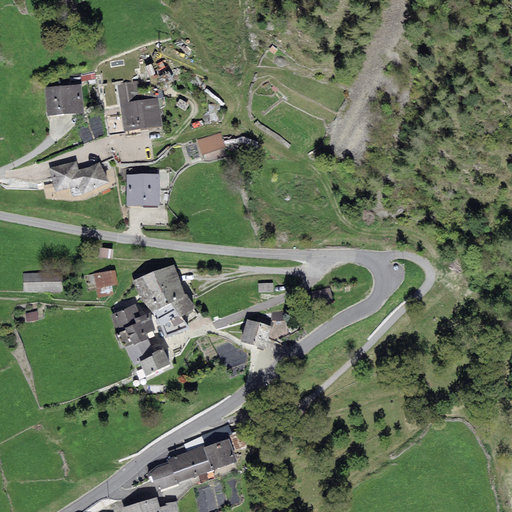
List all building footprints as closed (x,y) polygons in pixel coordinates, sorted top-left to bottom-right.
[(118,86),(126,132),(162,126),(158,99),(142,102),(139,83),(118,86)] [(80,85),(46,88),(48,117),(83,114),(80,85)] [(203,156),(225,148),(220,133),(197,141),(203,156)] [(83,195),(110,183),(100,162),(89,167),(79,169),(77,161),(50,168),(56,192),(78,187),(83,195)] [(161,175),(128,175),(128,207),(161,207),(161,175)] [(113,249),(101,248),(99,258),(112,259),(113,249)] [(171,304),(180,318),(182,317),(197,308),(185,295),(174,266),(133,282),(141,299),(154,314),(156,313),(171,304)] [(112,271),(94,274),(96,283),(98,297),(113,295),(112,286),(114,285),(112,271)] [(63,273),(24,274),(24,292),(63,291),(63,273)] [(267,286),(256,285),(256,294),(267,294),(267,286)] [(135,319),(141,317),(135,304),(111,315),(119,334),(126,331),(125,329),(137,324),(135,319)] [(156,313),(166,339),(190,330),(182,317),(180,318),(171,304),(156,313)] [(39,320),(38,312),(26,314),(28,322),(39,320)] [(147,334),(157,331),(151,313),(141,317),(135,319),(137,324),(125,329),(126,331),(134,344),(134,346),(149,340),(147,334)] [(257,322),(273,327),(274,323),(259,318),(257,322)] [(257,322),(248,320),(241,343),(265,350),(273,327),(257,322)] [(126,348),(136,367),(142,365),(140,362),(154,356),(153,354),(155,353),(149,340),(134,346),(134,344),(126,348)] [(147,376),(170,365),(163,349),(155,353),(153,354),(154,356),(140,362),(142,365),(147,376)] [(229,439),(234,451),(248,447),(240,423),(229,425),(216,430),(222,442),(229,439)] [(205,448),(222,442),(216,430),(201,436),(202,437),(205,446),(204,446),(205,448)] [(205,446),(202,437),(185,445),(185,446),(188,452),(204,446),(205,446)] [(205,448),(213,471),(238,462),(234,451),(229,439),(222,442),(205,448)] [(169,452),(172,458),(188,452),(185,446),(169,452)] [(170,462),(177,483),(199,476),(201,483),(216,479),(213,471),(205,448),(204,446),(188,452),(172,458),(169,459),(170,462)] [(156,487),(158,492),(178,485),(177,483),(170,462),(158,466),(150,472),(148,475),(153,483),(156,487)] [(157,498),(122,508),(123,511),(161,511),(161,508),(157,498)] [(179,511),(177,502),(166,504),(167,506),(168,506),(169,511),(179,511)]
